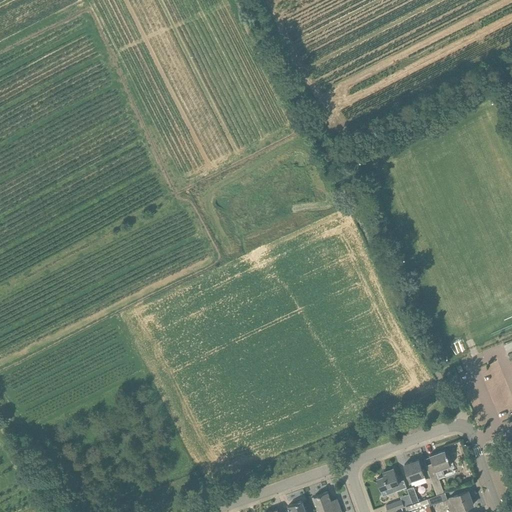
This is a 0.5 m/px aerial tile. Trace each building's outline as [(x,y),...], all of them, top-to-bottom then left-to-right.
[(430,478),(437,495),(444,493),(439,478),(445,476),(442,468),(451,466),(445,449),(429,455),(430,457),(430,456),(433,463),(426,465),(430,478)] [(404,465),(410,480),(412,485),(425,480),(424,475),(418,460),(404,465)] [(381,490),(394,485),(396,491),(406,487),(403,480),(398,481),(394,468),(382,472),(384,476),(376,479),(381,490)] [(410,497),(412,504),(419,502),(413,487),(407,489),(410,497)] [(448,505),(450,511),(458,511),(458,510),(473,505),(473,504),(468,491),(469,491),(468,490),(450,497),(450,498),(447,499),(445,493),(444,493),(437,495),(427,499),(428,503),(430,505),(442,501),(444,506),(448,505)] [(341,511),(338,503),(332,505),(328,492),(314,497),(319,511),(341,511)] [(419,502),(412,504),(405,507),(407,510),(425,504),(428,503),(427,499),(419,502)] [(401,500),(395,502),(386,505),(388,511),(390,511),(404,507),(401,500)] [(306,511),(302,501),(288,506),(290,511),(306,511)]
